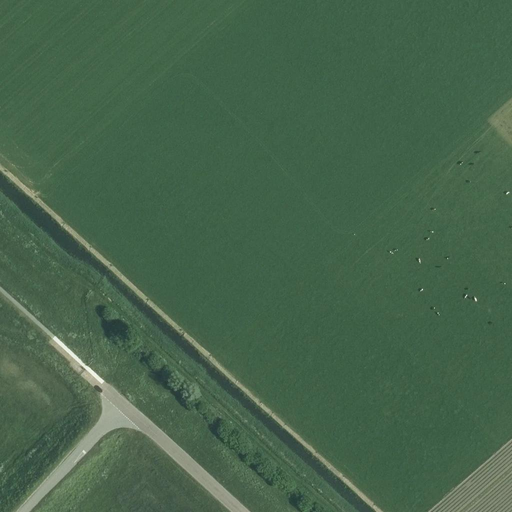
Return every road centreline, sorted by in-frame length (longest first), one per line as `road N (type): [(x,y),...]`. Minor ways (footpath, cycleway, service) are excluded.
road 1 (unclassified): [(239,511),(125,408)]
road 2 (unclassified): [(26,511),(125,408)]
